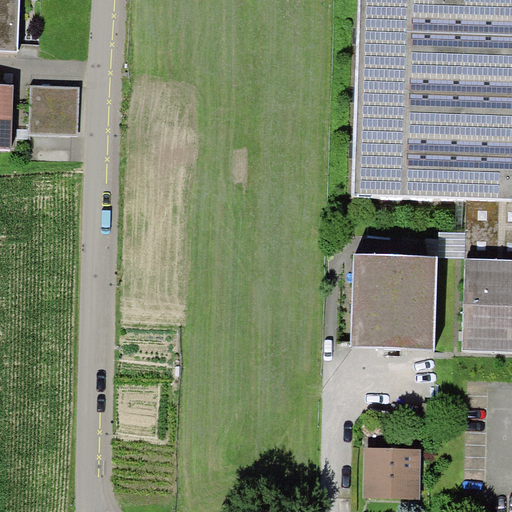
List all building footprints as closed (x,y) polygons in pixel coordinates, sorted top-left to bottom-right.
[(0,0),(0,56),(25,58),(27,0),(0,0)] [(511,0),(359,0),(354,193),(468,197),(466,258),(511,259),(511,0)] [(20,89),(0,88),(0,153),(19,154),(20,89)] [(80,92),(33,91),(32,139),(79,139),(80,92)] [(438,257),(353,254),(350,346),(434,349),(438,257)] [(462,351),(511,352),(511,259),(466,258),(462,351)] [(424,455),(369,453),(368,502),(423,504),(424,455)]
